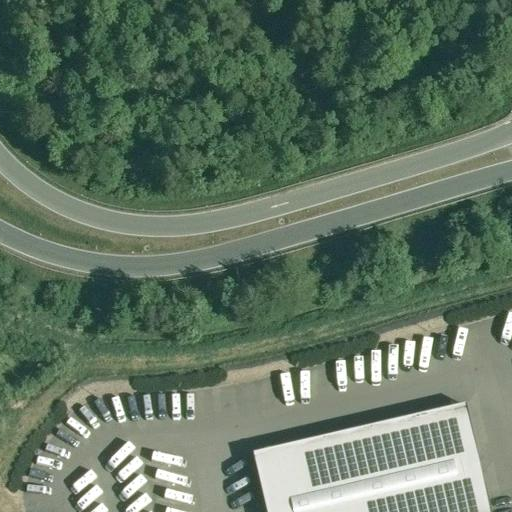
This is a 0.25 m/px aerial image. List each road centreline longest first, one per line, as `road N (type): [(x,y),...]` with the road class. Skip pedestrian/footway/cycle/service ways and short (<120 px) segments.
road 1 (trunk): [(511,137),(230,223),(113,225),(43,197),(0,158)]
road 2 (trunk): [(0,235),(32,252),(100,268),(202,263),(511,172)]
